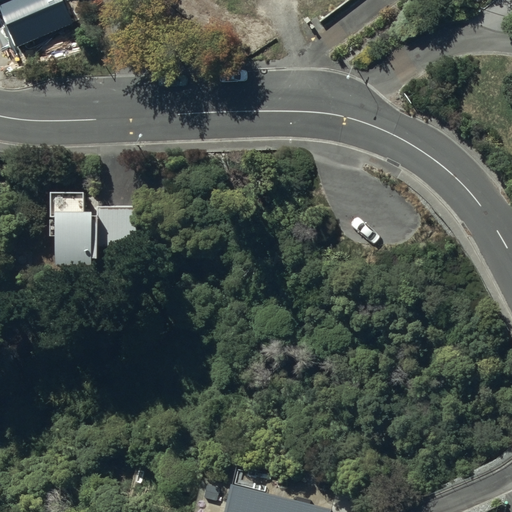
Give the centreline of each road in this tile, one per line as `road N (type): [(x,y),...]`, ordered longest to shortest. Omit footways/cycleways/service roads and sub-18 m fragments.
road 1 (residential): [(323,112),(391,133),(446,168),(511,258)]
road 2 (residential): [(511,46),(432,47),(323,112)]
road 3 (residential): [(378,0),(245,110)]
road 4 (residential): [(0,114),(132,114)]
